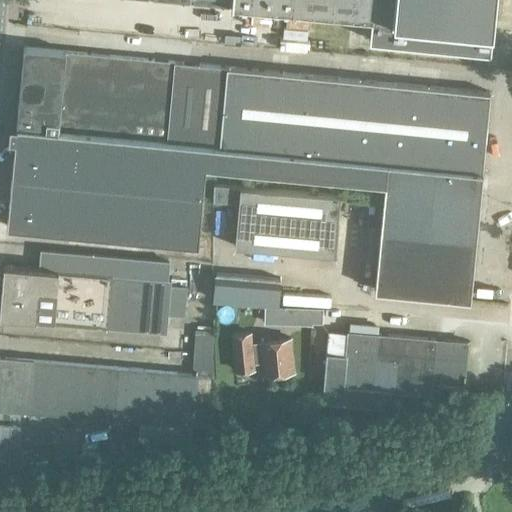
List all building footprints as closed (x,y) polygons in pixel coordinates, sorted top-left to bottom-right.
[(179,0),(235,5),(239,6),(314,13),(334,15),(359,17),(372,18),(370,39),(490,50),(491,51),(495,0),(179,0)] [(376,289),(471,298),(491,91),(25,46),(17,126),(10,125),(8,139),(16,140),(7,225),(198,244),(206,165),(386,182),(376,289)] [(335,255),(340,195),(215,183),(213,200),(239,203),(235,246),(335,255)] [(0,301),(0,315),(167,331),(168,313),(171,284),(171,280),(168,279),(170,262),(41,250),(40,268),(3,264),(0,301)] [(279,306),(280,303),(282,279),(215,273),(213,300),(265,304),(279,306)] [(171,284),(168,313),(184,315),(187,286),(171,284)] [(302,307),(285,306),(284,322),(301,323),(302,307)] [(327,352),(327,353),(323,401),(385,407),(386,390),(431,394),(433,380),(464,383),(468,341),(348,330),(348,332),(346,354),(327,352)] [(346,354),(348,332),(328,330),(325,353),(327,353),(327,352),(346,354)] [(256,367),(254,345),(253,331),(232,333),(235,370),(256,368),(256,367)] [(260,345),(254,345),(256,367),(263,366),(263,374),(295,370),(292,337),(260,340),(260,345)] [(197,374),(193,373),(0,356),(0,409),(20,411),(62,414),(62,413),(193,425),(197,374)] [(20,411),(0,409),(0,448),(7,449),(8,439),(20,440),(20,439),(59,442),(62,414),(20,411)] [(113,493),(117,504),(139,495),(138,492),(142,491),(139,483),(113,493)] [(35,511),(58,511),(60,496),(38,494),(35,511)] [(63,503),(62,511),(85,511),(86,506),(63,503)]
